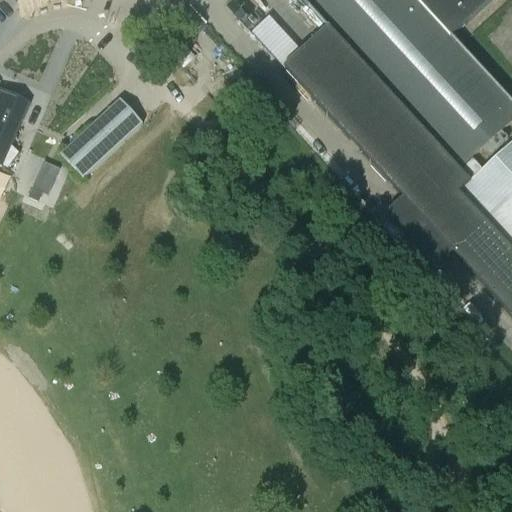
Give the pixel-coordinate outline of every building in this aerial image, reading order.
[(302,0),(330,31),(287,71),(301,87),(503,307),(511,316),(511,146),(482,173),(482,172),(471,161),(483,150),(491,159),(509,142),(501,134),(511,123),(511,108),(450,41),(412,0),(302,0)] [(412,0),(450,41),(494,0),(412,0)] [(30,106),(0,93),(0,168),(2,170),(30,106)] [(120,103),(60,158),(83,183),(142,128),(120,103)] [(47,197),(58,171),(43,165),(32,190),(47,197)]
